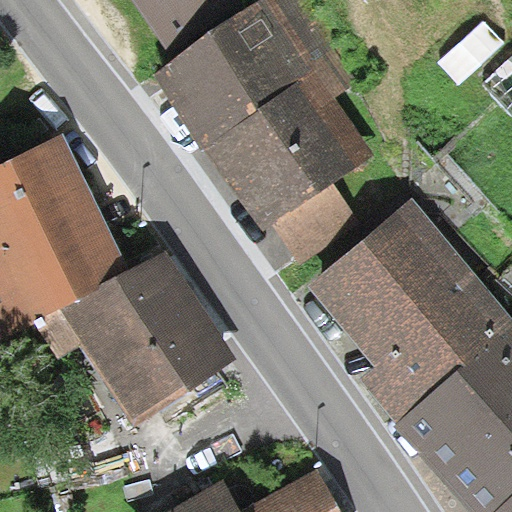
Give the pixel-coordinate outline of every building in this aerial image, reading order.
[(126,0),(172,66),(267,0),(126,0)] [(356,84),(300,0),(267,0),(172,66),(155,79),(182,122),(178,123),(260,239),(273,230),(334,187),(375,157),(336,98),(356,84)] [(511,62),(484,87),(511,118),(511,62)] [(64,139),(0,170),(0,345),(61,319),(131,274),(64,139)] [(360,225),(334,187),(273,230),(301,269),(360,225)] [(511,324),(511,323),(413,202),(309,292),(374,373),(362,384),(398,428),(511,324)] [(131,274),(61,319),(133,430),(238,363),(166,252),(131,274)] [(500,511),(511,501),(511,324),(398,428),(394,431),(467,511),(500,511)] [(338,511),(315,472),(244,511),(338,511)] [(239,511),(224,484),(174,511),(239,511)] [(511,511),(511,501),(500,511),(511,511)]
